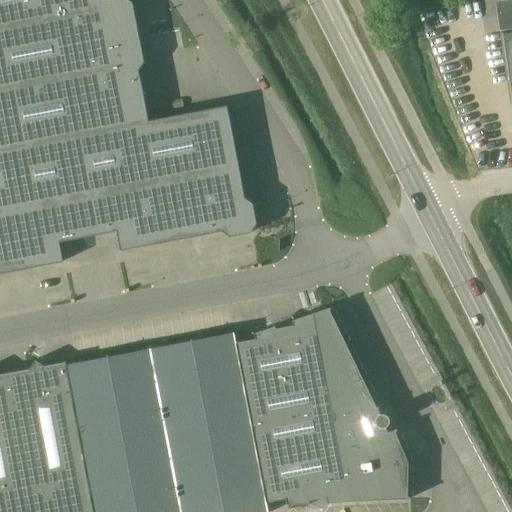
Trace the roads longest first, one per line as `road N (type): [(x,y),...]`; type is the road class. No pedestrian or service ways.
road 1 (unclassified): [(0,332),(318,265)]
road 2 (unclassified): [(318,265),(296,175),(186,0)]
road 3 (unclassified): [(469,511),(341,259)]
road 4 (secondary): [(431,220),(322,0)]
road 5 (secondary): [(511,374),(431,220)]
